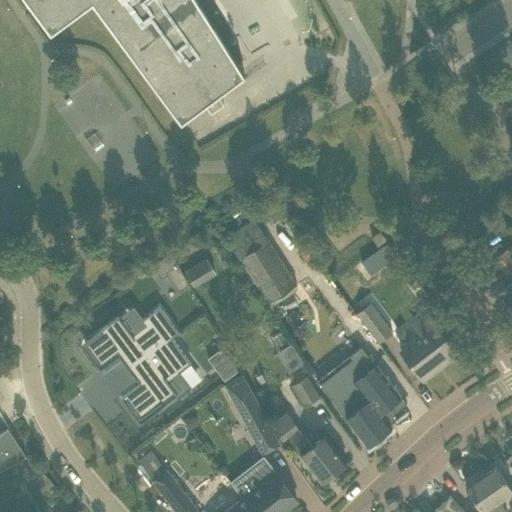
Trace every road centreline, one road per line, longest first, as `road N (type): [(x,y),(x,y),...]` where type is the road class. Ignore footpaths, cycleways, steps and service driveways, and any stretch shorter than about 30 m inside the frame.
road 1 (unclassified): [(117,511),(47,426),(29,374),(26,293),(0,267)]
road 2 (residential): [(350,511),(511,381)]
